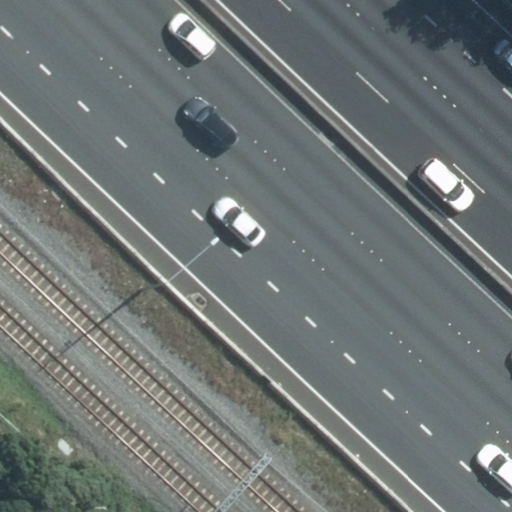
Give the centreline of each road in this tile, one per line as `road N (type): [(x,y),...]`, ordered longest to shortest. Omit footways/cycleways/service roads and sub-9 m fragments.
road 1 (motorway): [(511,378),(108,0)]
road 2 (motorway): [(284,0),(511,207)]
